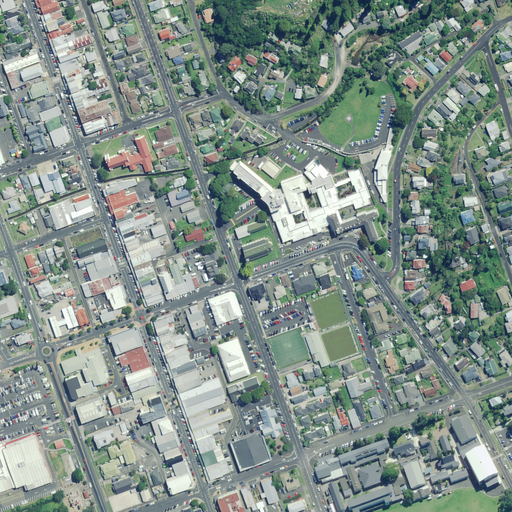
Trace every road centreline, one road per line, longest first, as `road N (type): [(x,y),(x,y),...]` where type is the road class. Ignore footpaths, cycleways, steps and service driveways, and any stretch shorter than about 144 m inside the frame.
road 1 (residential): [(382,282),(396,263),(398,162),(415,114),(439,85)]
road 2 (residential): [(502,99),(467,137),(466,154),(511,281)]
road 3 (residential): [(333,247),(395,422)]
road 4 (residential): [(302,455),(238,281)]
road 5 (secondary): [(203,490),(140,316)]
road 6 (residential): [(238,281),(175,110)]
road 7 (secondary): [(79,143),(28,0)]
road 8 (residential): [(439,85),(413,61),(415,53),(484,10),(497,25)]
road 9 (residential): [(465,397),(382,282)]
road 10 (unclassified): [(128,125),(83,0)]
